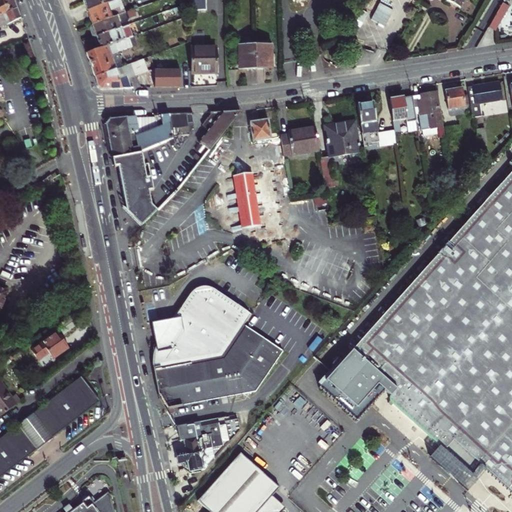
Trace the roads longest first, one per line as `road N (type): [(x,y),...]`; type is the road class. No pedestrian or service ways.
road 1 (tertiary): [(511,55),(249,96),(86,106)]
road 2 (secondary): [(67,109),(115,301)]
road 3 (secondary): [(115,301),(86,106)]
road 4 (secondary): [(168,511),(126,362)]
